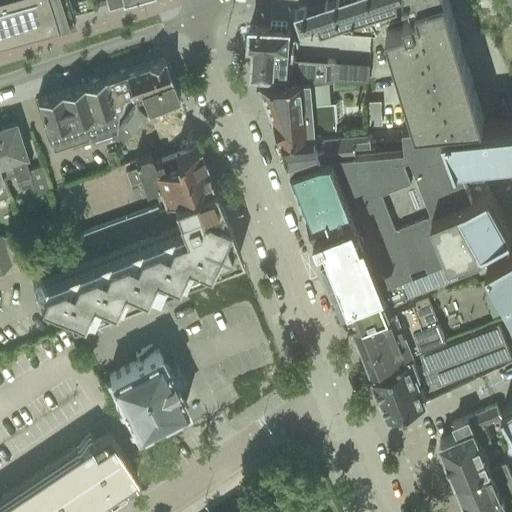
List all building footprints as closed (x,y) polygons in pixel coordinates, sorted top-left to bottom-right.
[(0,0),(0,31),(97,5),(95,0),(0,0)] [(324,0),(311,5),(295,10),(301,28),(344,31),(376,33),(374,28),(379,27),(386,25),(387,27),(395,24),(406,21),(404,12),(413,10),(418,8),(415,0),(324,0)] [(387,27),(391,41),(410,104),(416,125),(483,119),(475,91),(460,40),(447,0),(415,0),(418,8),(413,10),(404,12),(406,21),(395,24),(387,27)] [(250,25),(248,43),(254,44),(252,72),(259,72),(259,81),(311,80),(334,79),(346,79),(346,69),(349,70),(349,69),(335,68),(335,60),(288,57),(288,51),(289,51),(290,43),(289,43),(290,28),(286,27),(287,23),(287,22),(271,21),(270,22),(271,22),(270,26),(254,25),(250,25)] [(124,71),(118,73),(125,94),(140,89),(170,78),(165,60),(164,60),(163,60),(160,59),(160,58),(124,69),(124,71)] [(119,104),(119,96),(125,94),(118,73),(104,77),(104,76),(82,83),(92,113),(119,104)] [(117,132),(117,139),(122,144),(147,114),(147,115),(155,105),(155,103),(177,95),(170,78),(140,89),(145,102),(136,104),(118,128),(117,132)] [(259,81),(257,81),(258,82),(263,84),(274,113),(271,116),(279,137),(282,137),(283,139),(335,133),(335,120),(343,120),(342,101),(313,104),(311,80),(259,81)] [(119,104),(92,113),(82,83),(36,99),(51,145),(74,137),(77,145),(117,132),(118,128),(119,104)] [(469,195),(368,235),(371,245),(376,256),(431,234),(440,257),(488,238),(496,260),(490,264),(511,303),(511,363),(489,374),(511,415),(511,115),(442,122),(469,195)] [(29,169),(27,164),(13,122),(0,126),(0,169),(2,177),(14,173),(15,175),(17,175),(21,187),(32,184),(35,194),(48,189),(40,165),(29,169)] [(292,167),(291,167),(323,248),(361,234),(363,237),(472,195),(469,188),(459,161),(456,161),(441,123),(402,128),(405,148),(356,152),(321,156),(292,166),(292,167)] [(281,139),(292,166),(321,156),(356,152),(355,143),(371,141),(370,130),(335,133),(283,139),(281,139)] [(158,187),(163,201),(171,199),(172,202),(193,194),(213,186),(197,146),(153,162),(149,153),(133,159),(136,166),(125,170),(130,184),(141,180),(145,191),(158,187)] [(0,169),(0,196),(8,194),(7,192),(6,187),(2,177),(0,169)] [(43,286),(37,298),(65,310),(70,321),(211,265),(240,254),(217,197),(217,196),(213,186),(193,194),(172,202),(177,212),(175,212),(176,213),(180,225),(80,265),(59,273),(41,281),(43,286)] [(2,234),(0,234),(0,269),(10,262),(2,234)] [(484,261),(495,257),(488,241),(399,276),(398,274),(342,296),(353,324),(397,307),(394,298),(484,262),(484,261)] [(446,339),(436,314),(429,295),(397,307),(353,324),(370,368),(446,339)] [(498,303),(496,310),(498,315),(508,311),(504,301),(498,303)] [(376,376),(374,376),(389,416),(408,408),(427,401),(426,400),(420,385),(430,381),(434,380),(435,379),(437,383),(454,377),(493,361),(493,362),(511,355),(498,322),(432,348),(420,353),(423,362),(417,365),(414,356),(412,357),(393,364),(395,369),(376,377),(376,376)] [(138,358),(108,374),(136,429),(186,403),(181,394),(180,391),(176,383),(184,378),(178,365),(177,365),(169,369),(164,360),(163,358),(158,348),(154,350),(138,358)] [(511,401),(505,406),(503,403),(501,405),(511,424),(511,401)] [(496,404),(452,422),(456,432),(440,439),(457,481),(489,467),(489,466),(491,465),(482,443),(492,439),(485,422),(501,416),(496,404)] [(0,511),(73,511),(77,510),(78,511),(79,511),(107,493),(105,491),(119,482),(121,484),(136,475),(108,433),(93,442),(90,438),(77,447),(77,446),(0,497),(0,511)] [(511,511),(511,474),(506,460),(492,466),(491,465),(489,466),(489,467),(457,481),(470,511),(511,511)]
